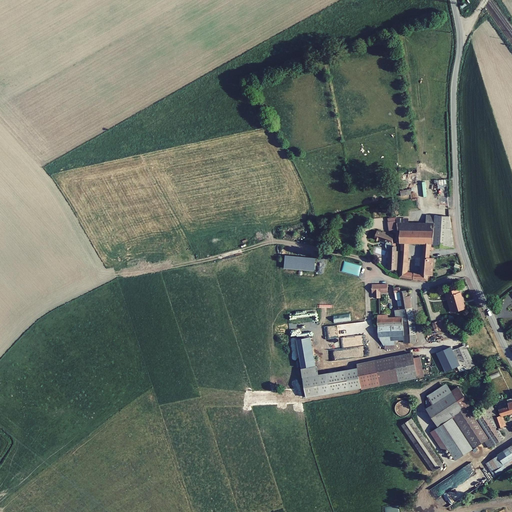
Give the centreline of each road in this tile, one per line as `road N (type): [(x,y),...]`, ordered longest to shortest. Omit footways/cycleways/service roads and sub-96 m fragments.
road 1 (track): [(116,275),(285,241),(368,259)]
road 2 (tertiary): [(470,271),(458,225),(453,113),(460,36)]
